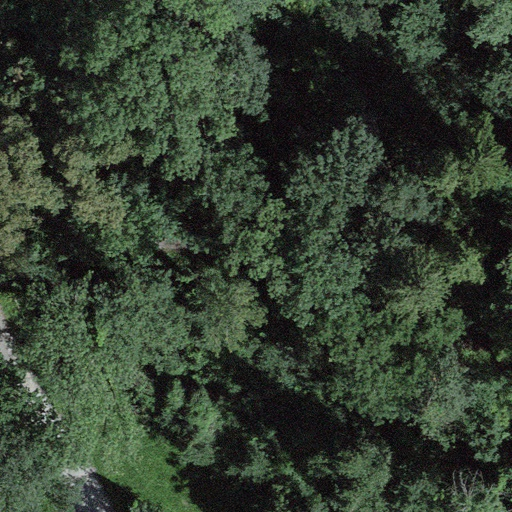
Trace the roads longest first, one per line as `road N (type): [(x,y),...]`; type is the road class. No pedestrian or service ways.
road 1 (track): [(511,346),(181,246),(0,261)]
road 2 (unclassified): [(104,511),(0,332)]
